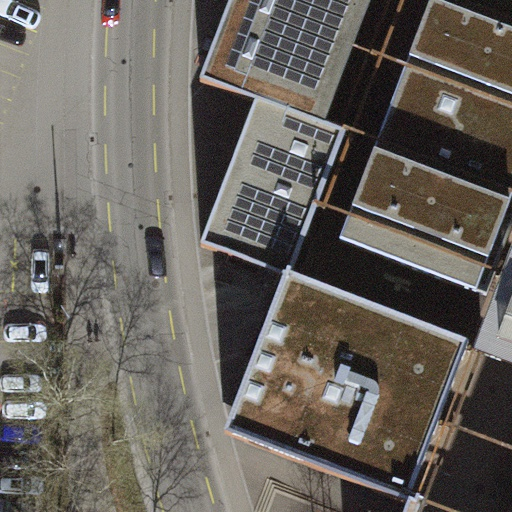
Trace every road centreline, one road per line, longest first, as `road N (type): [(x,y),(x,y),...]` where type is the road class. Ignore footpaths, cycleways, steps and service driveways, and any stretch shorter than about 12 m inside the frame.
road 1 (tertiary): [(133,0),(132,130),(147,304)]
road 2 (residential): [(102,511),(81,442),(84,368),(147,304)]
road 3 (tertiary): [(147,304),(196,511)]
